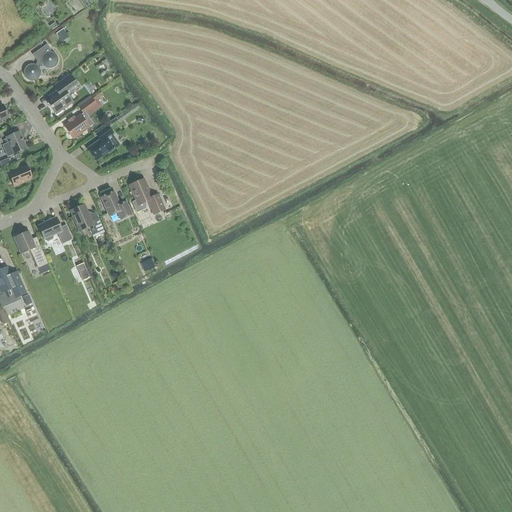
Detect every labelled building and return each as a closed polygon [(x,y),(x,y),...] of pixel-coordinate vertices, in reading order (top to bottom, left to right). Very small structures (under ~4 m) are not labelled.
[(69,37),(63,29),(55,34),(61,42),(69,37)] [(24,76),(25,78),(26,79),(28,80),(30,81),(32,81),(34,81),(36,80),(38,78),(39,76),(40,74),(40,72),(40,70),(38,68),(42,65),(43,67),(45,68),(47,69),(50,69),(52,68),(54,67),(55,66),(57,64),(57,62),(57,60),(57,57),(56,55),(54,54),(52,53),(50,52),(48,52),(51,50),(46,44),(32,55),(37,62),(35,65),(33,64),(31,64),(28,65),(27,66),(25,67),(24,69),(23,71),(23,74),(24,76)] [(61,111),(71,104),(72,103),(66,93),(77,85),(69,75),(51,87),(55,92),(48,96),(51,100),(47,104),(56,116),(62,112),(61,111)] [(78,108),(82,114),(64,127),(72,139),(93,124),(85,114),(96,106),(91,98),(78,108)] [(120,122),(140,109),(137,104),(117,117),(120,122)] [(108,152),(108,153),(119,146),(111,135),(112,134),(107,126),(96,134),(100,140),(87,150),(95,161),(108,152)] [(8,143),(2,145),(7,157),(13,154),(25,149),(18,132),(6,137),(8,143)] [(13,186),(31,179),(26,166),(8,173),(13,186)] [(145,209),(145,202),(147,201),(153,215),(164,210),(158,195),(151,198),(143,179),(129,186),(135,201),(132,202),(136,213),(145,209)] [(120,220),(131,215),(126,202),(119,205),(113,192),(100,198),(109,216),(117,213),(120,220)] [(84,205),(70,211),(79,231),(88,227),(92,238),(104,233),(98,218),(91,221),(84,205)] [(62,244),(72,240),(65,225),(60,228),(55,218),(48,221),(48,222),(38,226),(43,239),(44,239),(45,241),(47,242),(52,240),(53,238),(52,235),(57,233),(62,244)] [(30,240),(27,232),(14,238),(22,254),(29,250),(37,268),(47,264),(42,251),(36,237),(30,240)] [(155,267),(151,259),(140,264),(144,273),(155,267)] [(83,264),(76,267),(78,271),(82,281),(89,278),(85,268),(83,264)] [(0,291),(1,293),(10,289),(14,298),(26,293),(17,274),(10,277),(6,268),(0,270),(0,291)]
